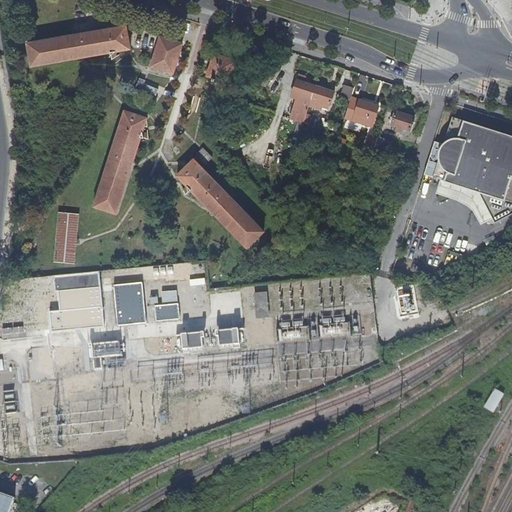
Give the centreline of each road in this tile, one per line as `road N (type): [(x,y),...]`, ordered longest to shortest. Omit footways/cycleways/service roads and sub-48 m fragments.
road 1 (primary): [(204,0),(428,77),(485,64)]
road 2 (primary): [(453,42),(322,0)]
road 3 (unknown): [(287,27),(255,153)]
